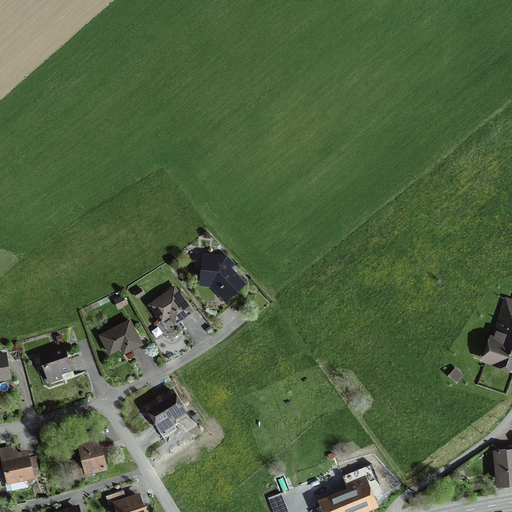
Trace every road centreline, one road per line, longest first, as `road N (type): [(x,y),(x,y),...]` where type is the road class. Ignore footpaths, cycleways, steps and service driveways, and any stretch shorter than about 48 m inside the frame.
road 1 (residential): [(108,404),(242,321)]
road 2 (residential): [(108,404),(172,511)]
